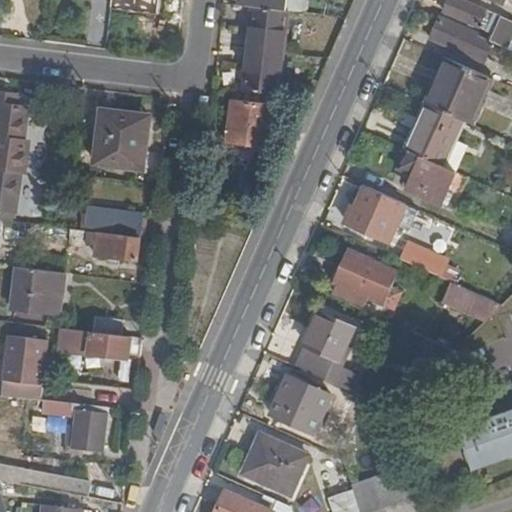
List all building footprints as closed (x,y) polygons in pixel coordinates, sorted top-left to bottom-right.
[(254,7),(289,11),(289,0),(244,0),(244,6),(254,7)] [(478,9),(458,0),(449,0),(444,11),(493,34),(491,41),(495,43),(505,48),(511,50),(511,21),(479,6),(478,9)] [(285,53),(289,11),(254,7),(249,49),(285,53)] [(491,41),(441,19),(432,39),(486,62),(495,43),(491,41)] [(277,95),(280,95),(285,53),(249,49),(245,91),(277,95)] [(493,78),(452,60),(432,106),(466,121),(472,124),(493,78)] [(245,91),(235,90),(229,143),(270,148),(277,95),(245,91)] [(19,96),(0,94),(0,164),(25,167),(26,154),(23,153),(24,138),(28,108),(18,107),(19,96)] [(432,106),(428,104),(408,150),(411,151),(445,167),(466,121),(432,106)] [(145,170),(151,116),(103,111),(96,164),(145,170)] [(445,167),(411,151),(403,168),(422,176),(416,192),(444,205),(449,194),(461,199),(470,178),(445,167)] [(25,167),(0,164),(0,209),(15,211),(20,171),(24,171),(25,167)] [(371,188),(365,185),(357,204),(364,207),(371,188)] [(364,207),(357,204),(349,223),(391,242),(407,204),(371,188),(364,207)] [(85,230),(142,237),(144,214),(88,207),(85,230)] [(139,261),(142,237),(85,230),(72,229),(71,238),(77,238),(76,242),(97,245),(96,256),(139,261)] [(410,245),(403,261),(442,277),(449,262),(410,245)] [(390,267),(351,249),(335,285),(338,286),(335,294),(366,307),(369,299),(377,282),(383,284),(390,267)] [(61,315),(67,273),(17,267),(14,309),(61,315)] [(445,302),(488,321),(504,305),(453,283),(445,302)] [(347,348),(357,326),(323,312),(307,347),(341,362),(342,361),(347,348)] [(93,332),(122,336),(123,320),(95,317),(93,332)] [(131,359),(133,337),(122,336),(93,332),(64,328),(62,350),(131,359)] [(8,334),(0,396),(43,400),(50,339),(8,334)] [(458,350),(428,337),(421,354),(442,365),(456,351),(458,350)] [(341,362),(307,347),(305,352),(339,367),(341,362)] [(352,350),(347,348),(342,361),(346,363),(352,350)] [(470,365),(456,351),(442,365),(441,366),(455,380),(470,365)] [(339,367),(305,352),(298,368),(345,388),(356,393),(363,378),(339,367)] [(317,435),(335,395),(290,375),(271,415),(317,435)] [(105,450),(110,406),(48,401),(46,414),(71,416),(76,411),(80,411),(77,427),(70,427),(67,454),(82,456),(83,448),(105,450)] [(493,414),(496,420),(511,415),(509,410),(497,406),(493,414)] [(511,414),(511,415),(496,420),(464,431),(477,468),(511,455),(511,414)] [(293,495),(311,456),(263,435),(244,475),(293,495)] [(0,479),(1,480),(89,497),(91,482),(0,464),(0,479)] [(362,511),(377,511),(424,495),(413,464),(353,486),(354,490),(362,511)] [(0,511),(8,511),(1,491),(0,490),(0,511)] [(335,511),(362,511),(354,490),(331,498),(335,511)] [(276,511),(261,504),(261,505),(227,491),(217,511),(276,511)] [(276,511),(291,511),(293,510),(291,506),(265,495),(261,504),(276,511)]
